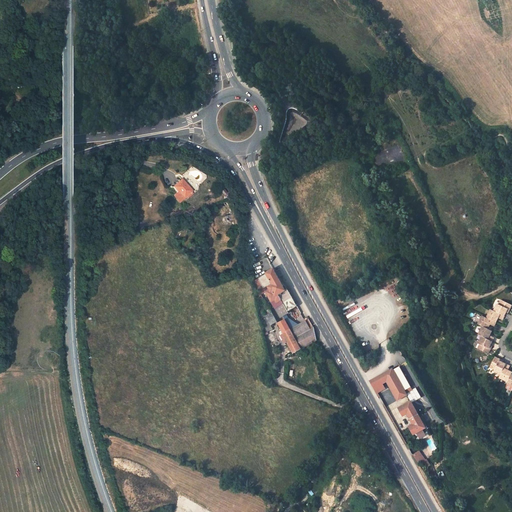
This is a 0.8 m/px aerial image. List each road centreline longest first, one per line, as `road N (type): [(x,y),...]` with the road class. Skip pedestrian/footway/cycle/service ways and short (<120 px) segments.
road 1 (primary): [(434,511),(253,169),(252,143)]
road 2 (primary): [(212,106),(167,126),(52,143),(0,174)]
road 3 (primary): [(133,140),(173,139),(211,153),(241,184),(280,250)]
road 4 (primary): [(280,250),(365,403)]
road 5 (primary): [(0,202),(59,161),(133,140)]
road 6 (track): [(474,295),(455,280),(408,166)]
road 7 (residential): [(365,403),(285,511)]
road 8 (primary): [(365,403),(426,511)]
